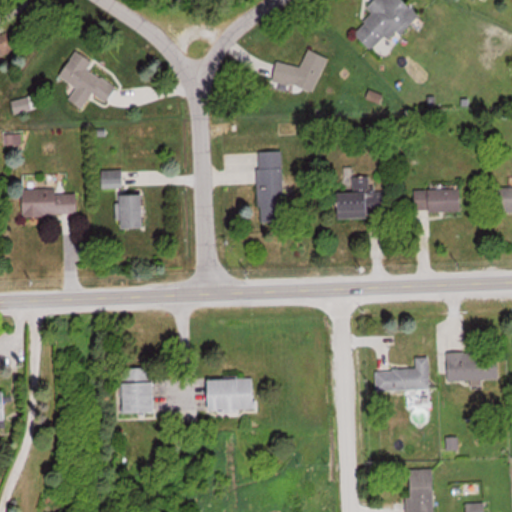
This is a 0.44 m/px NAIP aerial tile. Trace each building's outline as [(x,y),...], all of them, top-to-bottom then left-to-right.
[(421,14),(407,0),(374,0),(368,6),(374,12),(355,31),(374,50),(388,36),(394,42),(421,14)] [(11,31),(0,34),(0,56),(17,51),(11,31)] [(318,91),(327,53),(307,49),(303,66),(278,60),(274,81),(318,91)] [(78,86),(71,99),(85,107),(93,93),(109,102),(118,85),(89,70),(94,59),(77,50),(62,77),(78,86)] [(284,150),(259,150),(261,222),(286,222),(284,150)] [(104,187),(124,187),(124,170),(104,170),(104,187)] [(511,211),(511,186),(496,186),(496,211),(511,211)] [(25,188),(25,215),(79,215),(78,191),(59,191),(59,188),(25,188)] [(417,211),(464,211),(464,189),(416,189),(417,211)] [(340,191),(341,216),(385,216),(385,191),(340,191)] [(146,229),(146,194),(124,194),(124,229),(146,229)] [(449,352),(450,380),(501,379),(500,352),(449,352)] [(378,369),(378,390),(431,389),(431,356),(418,357),(418,368),(378,369)] [(125,368),(125,413),(157,413),(157,368),(125,368)] [(209,379),(210,411),(256,410),(256,378),(209,379)] [(0,420),(8,420),(8,392),(0,392),(0,420)] [(435,511),(435,468),(412,468),(412,497),(408,497),(408,511),(435,511)] [(468,511),(487,511),(487,502),(468,502),(468,511)]
